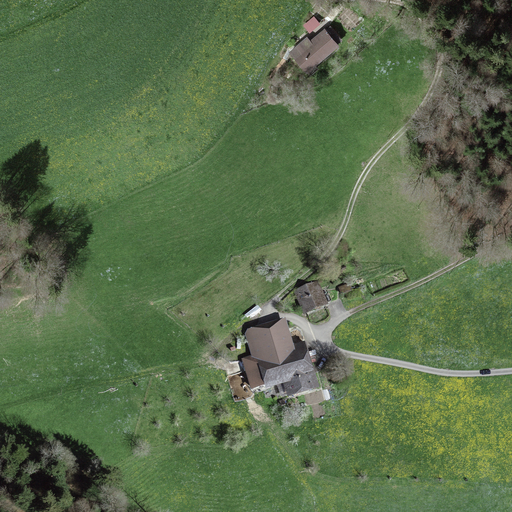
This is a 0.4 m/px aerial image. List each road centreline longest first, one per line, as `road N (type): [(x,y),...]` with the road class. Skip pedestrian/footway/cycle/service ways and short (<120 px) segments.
road 1 (track): [(511,371),(450,373),(340,352),(320,337),(349,312),(511,236)]
road 2 (track): [(320,337),(267,308),(331,250),(365,173),(429,97),(441,58),(433,34)]
